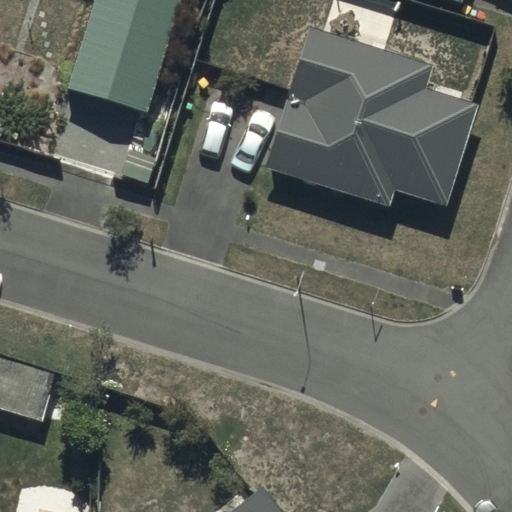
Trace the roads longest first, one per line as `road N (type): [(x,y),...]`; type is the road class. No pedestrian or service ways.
road 1 (residential): [(472,427),(397,372),(0,250)]
road 2 (residential): [(511,289),(472,427)]
